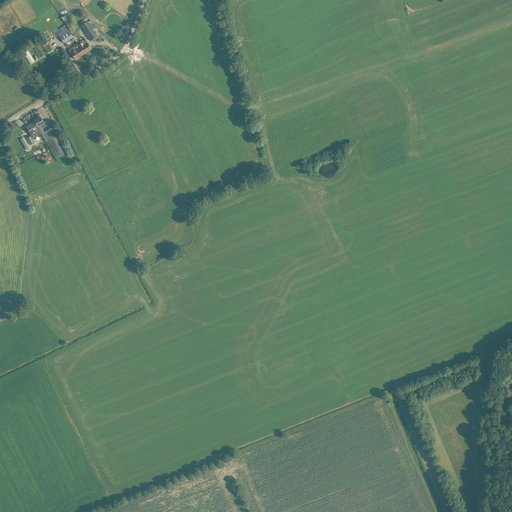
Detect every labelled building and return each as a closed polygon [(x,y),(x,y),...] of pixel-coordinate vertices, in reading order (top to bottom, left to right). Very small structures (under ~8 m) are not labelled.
[(68,28),(71,34),(75,31),(68,20),(65,22),(68,28)] [(97,35),(94,31),(88,21),(81,25),(90,39),(97,35)] [(73,37),(71,34),(68,28),(58,34),(63,43),(73,37)] [(87,42),(85,39),(77,44),(83,53),(91,49),(87,42)] [(76,49),(71,52),(75,59),(83,53),(77,44),(74,45),(76,49)] [(65,154),(53,132),(50,128),(44,131),(40,124),(43,122),(40,117),(34,120),(35,121),(37,125),(35,126),(37,130),(39,134),(42,133),(56,160),(65,154)] [(35,126),(37,125),(35,121),(26,126),(31,136),(34,134),(33,132),(37,130),(35,126)] [(22,141),(27,150),(30,148),(25,139),(22,141)]
